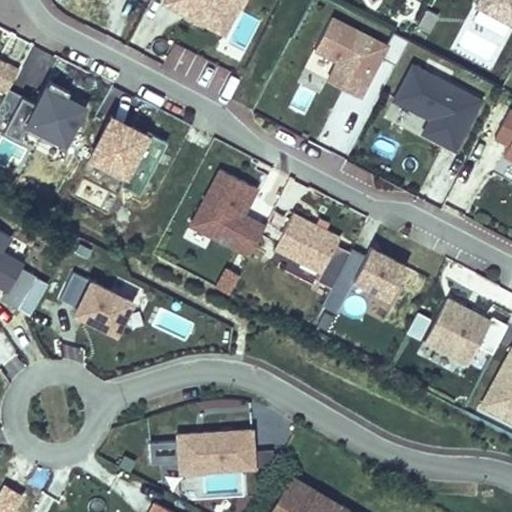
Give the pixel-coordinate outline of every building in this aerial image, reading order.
[(232,18),(241,0),(165,0),(163,6),(201,25),(210,7),(232,18)] [(511,0),(477,0),(475,5),(511,23),(511,0)] [(222,36),(232,18),(210,7),(201,25),(222,36)] [(358,99),(385,47),(330,19),(313,52),(336,63),(326,83),(358,99)] [(391,33),(384,56),(397,60),(404,37),(391,33)] [(162,71),(199,88),(211,61),(174,44),(162,71)] [(6,92),(16,73),(3,66),(0,72),(0,92),(5,95),(6,92)] [(453,151),(479,101),(411,66),(392,101),(429,120),(421,134),(453,151)] [(208,94),(227,101),(238,75),(219,67),(208,94)] [(62,145),(81,108),(63,99),(66,93),(47,83),(34,107),(6,92),(5,95),(0,103),(0,133),(16,142),(25,126),(62,145)] [(511,161),(511,113),(507,111),(493,139),(507,146),(502,156),(511,161)] [(136,198),(164,144),(145,134),(140,144),(106,126),(85,164),(120,183),(117,188),(136,198)] [(264,228),(241,216),(255,190),(219,171),(189,229),(248,259),(264,228)] [(320,276),(339,238),(292,214),(272,252),(320,276)] [(21,262),(0,250),(0,245),(7,234),(0,229),(0,285),(5,288),(0,296),(0,297),(14,306),(32,274),(18,266),(21,262)] [(29,246),(7,234),(0,245),(0,250),(21,262),(29,246)] [(388,300),(405,267),(369,249),(365,257),(350,249),(338,273),(388,300)] [(130,299),(71,270),(57,297),(75,305),(72,311),(114,332),(130,299)] [(491,355),(506,326),(490,318),(488,322),(445,300),(423,345),(467,367),(476,348),(491,355)] [(511,348),(481,407),(511,423),(511,348)] [(253,465),(250,426),(176,432),(176,438),(148,440),(149,461),(178,459),(206,457),(207,468),(253,465)] [(207,468),(206,457),(178,459),(179,470),(207,468)] [(271,511),(304,511),(312,498),(288,482),(271,511)] [(0,511),(8,511),(19,494),(4,485),(0,490),(0,511)] [(312,498),(304,511),(336,511),(337,511),(312,498)] [(176,511),(154,500),(147,511),(176,511)]
